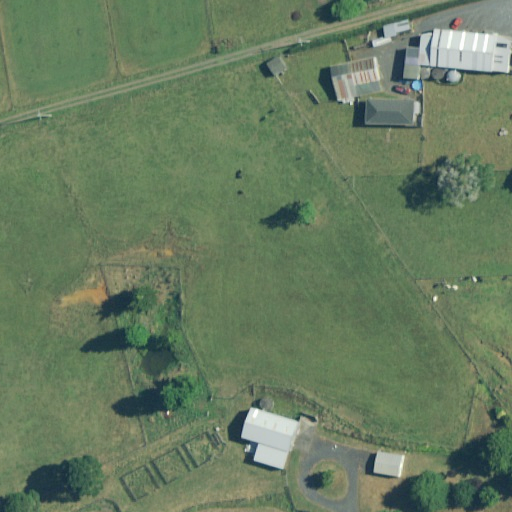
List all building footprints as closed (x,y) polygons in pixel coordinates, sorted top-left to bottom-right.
[(414,32),(411,20),(383,25),(386,38),(414,32)] [(424,65),(461,68),(510,73),(511,49),(511,36),(438,30),(437,34),(425,33),(424,48),(411,47),(408,78),(422,79),(424,65)] [(383,91),(377,57),(333,66),(340,100),(383,91)] [(421,112),(421,101),(370,98),(369,124),(417,126),(417,112),(421,112)] [(300,422),(253,408),(244,437),(262,442),(256,460),(286,469),(300,422)] [(405,452),(379,448),(375,472),(401,477),(405,452)]
